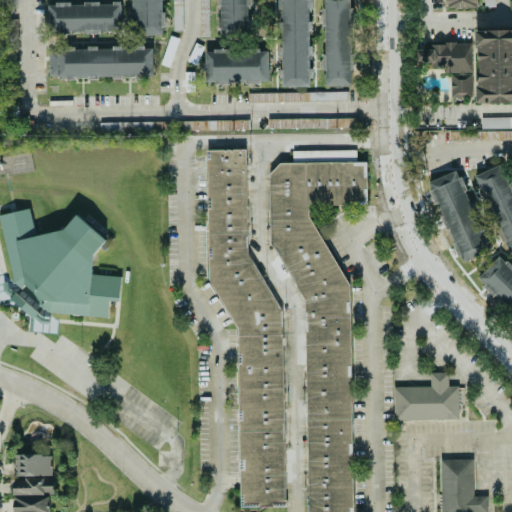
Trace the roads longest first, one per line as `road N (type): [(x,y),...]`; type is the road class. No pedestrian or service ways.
road 1 (tertiary): [(511,358),(425,264),(400,211),(387,0)]
road 2 (tertiary): [(0,381),(74,414),(192,511)]
